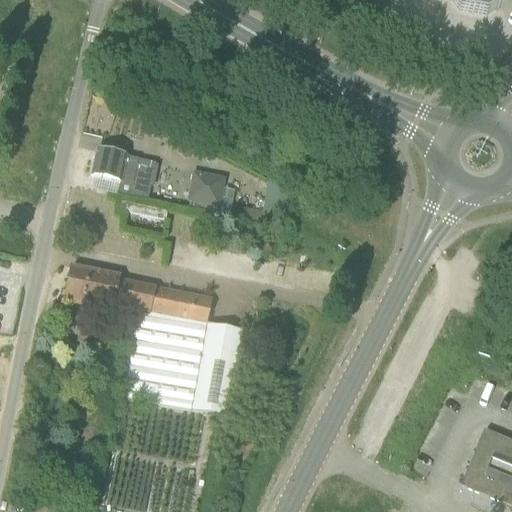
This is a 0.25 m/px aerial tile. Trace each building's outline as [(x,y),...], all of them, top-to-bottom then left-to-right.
[(448,0),(458,14),(485,20),(508,4),(509,0),(448,0)] [(107,113),(116,117),(119,110),(109,107),(107,113)] [(147,127),(145,131),(157,138),(159,133),(147,127)] [(91,179),(120,184),(118,198),(148,203),(151,190),(155,166),(139,163),(139,162),(127,160),(127,159),(96,153),(91,179)] [(220,211),(225,181),(193,175),(187,205),(220,211)] [(269,183),(265,205),(288,209),(291,193),(269,183)] [(167,214),(120,205),(118,214),(165,224),(167,214)] [(63,304),(69,305),(111,314),(111,310),(137,316),(136,319),(137,320),(134,332),(135,332),(132,344),(133,345),(130,357),(131,357),(128,369),(129,369),(126,382),(122,403),(146,407),(229,422),(245,335),(205,327),(210,303),(117,283),(118,281),(71,271),(63,304)] [(511,443),(485,432),(462,489),(511,510),(511,443)]
